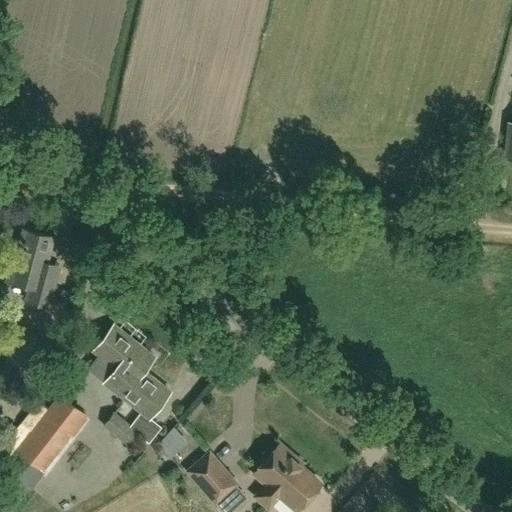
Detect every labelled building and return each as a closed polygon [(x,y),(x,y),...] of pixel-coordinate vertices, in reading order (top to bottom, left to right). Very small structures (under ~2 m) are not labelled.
[(48,305),(58,264),(46,261),(52,237),(24,229),(16,261),(13,260),(8,280),(30,286),(26,300),(48,305)] [(123,394),(144,368),(155,354),(139,342),(138,344),(113,324),(94,348),(116,366),(105,380),(123,394)] [(23,327),(0,372),(15,379),(22,365),(17,362),(32,332),(23,327)] [(144,368),(123,394),(149,415),(170,389),(144,368)] [(0,468),(0,511),(10,511),(86,414),(59,393),(0,468)] [(131,445),(140,433),(113,412),(103,425),(131,445)] [(179,457),(193,442),(179,428),(164,444),(179,457)] [(273,491),(296,464),(289,458),(291,456),(277,444),(252,473),(264,484),(254,496),(267,507),(277,495),(278,495),(273,491)] [(235,484),(207,452),(186,470),(214,502),(235,484)] [(318,483),(296,464),(273,491),(278,495),(277,495),(295,510),(318,483)]
